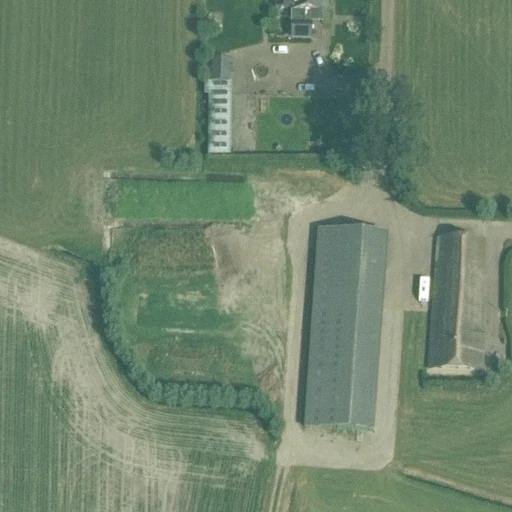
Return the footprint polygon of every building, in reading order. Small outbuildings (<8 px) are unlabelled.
[(274,0),(275,9),(290,9),(290,14),(291,14),(290,32),(290,39),(319,39),(320,13),(324,13),(324,0),(274,0)] [(257,54),(282,55),(282,40),(258,39),(257,54)] [(231,63),(211,61),(209,85),(230,86),(231,63)] [(231,87),(204,87),(203,158),(230,160),(231,87)] [(365,147),(343,151),(344,159),(367,155),(365,147)] [(386,237),(318,231),(303,427),(371,432),(386,237)] [(485,243),(438,240),(428,370),(481,373),(485,243)]
